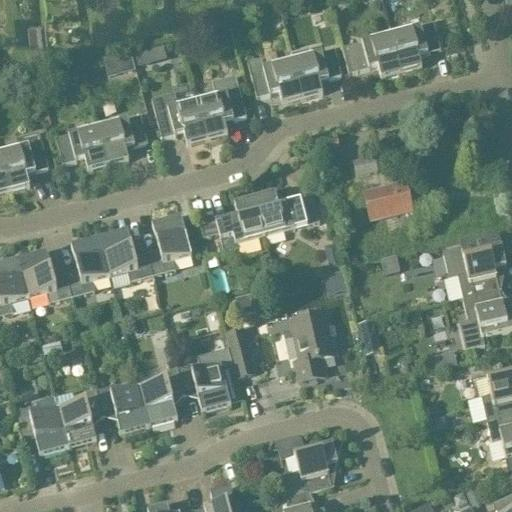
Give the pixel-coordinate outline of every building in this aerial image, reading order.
[(391,39),(401,78),(422,73),(419,61),(441,55),(434,28),(391,39)] [(381,84),(401,78),(391,39),(342,52),(349,79),(378,72),(381,84)] [(42,48),(30,49),(32,60),(43,59),(42,48)] [(91,50),(78,51),(79,65),(92,63),(91,50)] [(292,65),(303,104),(323,99),(320,87),(342,81),(335,54),(292,65)] [(150,67),(147,55),(136,58),(139,70),(150,67)] [(136,73),(131,56),(121,59),(125,76),(136,73)] [(282,110),(303,104),(292,65),(264,73),(261,63),(248,67),(257,103),(279,97),(282,110)] [(197,106),(207,145),(228,140),(224,128),(247,122),(236,82),(213,88),(216,101),(197,106)] [(187,150),(207,145),(197,106),(178,111),(175,98),(152,104),(162,144),(184,138),(187,150)] [(48,117),(43,119),(45,129),(51,128),(48,117)] [(98,132),(108,171),(129,166),(126,154),(148,148),(140,121),(98,132)] [(88,176),(108,171),(98,132),(56,143),(63,170),(85,164),(88,176)] [(318,161),(341,156),(336,137),(314,142),(318,161)] [(0,157),(0,160),(9,197),(30,192),(27,180),(49,174),(39,138),(16,144),(18,153),(0,157)] [(356,181),(378,176),(374,159),(353,164),(356,181)] [(0,199),(9,197),(0,160),(0,199)] [(406,185),(362,196),(370,226),(414,216),(406,185)] [(255,203),(265,242),(320,228),(313,201),(278,210),(275,198),(255,203)] [(223,253),(265,242),(255,203),(234,208),(238,220),(199,231),(202,243),(219,239),(223,253)] [(146,257),(153,281),(175,275),(173,266),(192,261),(181,223),(152,230),(158,253),(146,257)] [(100,244),(110,283),(128,278),(130,287),(153,281),(146,257),(134,260),(128,237),(100,244)] [(77,275),(65,278),(72,303),(94,297),(92,287),(110,283),(100,244),(71,251),(77,275)] [(462,304),(499,295),(494,273),(506,271),(501,251),(462,260),(460,251),(442,255),(448,283),(457,281),(462,304)] [(19,265),(29,304),(47,299),(49,309),(72,303),(65,278),(53,281),(47,258),(19,265)] [(395,260),(381,263),(384,277),(398,274),(395,260)] [(332,275),(342,272),(340,263),(334,264),(331,269),(332,275)] [(11,309),(29,304),(19,265),(0,270),(0,321),(13,318),(11,309)] [(344,273),(324,277),(327,296),(347,293),(344,273)] [(511,314),(504,317),(499,295),(462,304),(468,327),(459,329),(465,356),(483,352),(481,343),(511,335),(511,314)] [(177,315),(165,318),(167,328),(180,325),(177,315)] [(295,369),(299,388),(325,382),(321,364),(336,360),(331,341),(333,340),(332,333),(330,334),(326,319),(291,327),(301,368),(295,369)] [(374,324),(358,328),(366,359),(381,356),(374,324)] [(94,346),(91,338),(83,340),(85,349),(94,346)] [(228,354),(232,369),(238,389),(256,384),(243,338),(225,342),(228,354)] [(53,357),(51,347),(41,350),(44,359),(53,357)] [(177,374),(184,399),(196,395),(202,419),(231,411),(221,372),(232,369),(228,354),(198,362),(200,368),(177,374)] [(444,372),(441,358),(431,361),(434,374),(444,372)] [(157,389),(139,394),(149,433),(178,425),(171,402),(184,399),(177,374),(154,380),(157,389)] [(486,425),(511,419),(511,375),(486,381),(491,400),(481,402),(486,425)] [(119,389),(96,395),(103,420),(115,417),(121,440),(149,433),(139,394),(121,398),(119,389)] [(76,410),(58,415),(68,454),(97,446),(90,423),(103,420),(96,395),(73,401),(76,410)] [(68,454),(58,415),(55,403),(37,408),(38,410),(14,416),(21,441),(34,438),(40,461),(68,454)] [(511,419),(486,425),(492,448),(501,446),(505,464),(511,462),(511,419)] [(307,499),(332,492),(326,470),(338,467),(332,448),(294,458),(299,476),(289,479),(295,501),(295,502),(307,499)] [(447,496),(456,495),(458,486),(453,481),(445,482),(443,490),(447,496)] [(477,492),(466,497),(473,511),(484,506),(477,492)] [(206,511),(234,511),(230,494),(210,499),(213,510),(206,511)] [(244,498),(248,511),(259,509),(255,495),(244,498)] [(454,501),(458,510),(467,506),(463,497),(454,501)] [(310,511),(307,499),(295,502),(295,501),(270,508),(271,511),(310,511)] [(511,511),(511,501),(495,509),(496,511),(511,511)]
